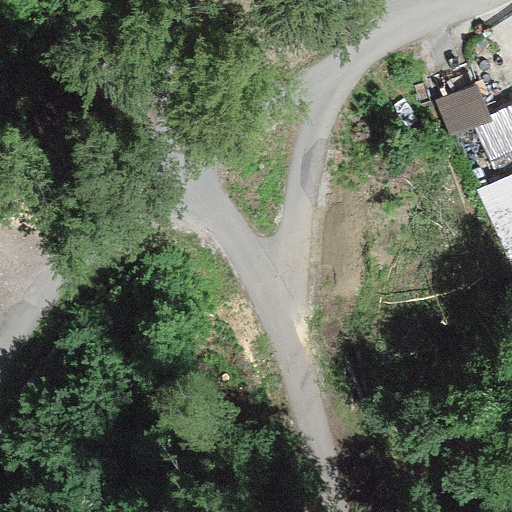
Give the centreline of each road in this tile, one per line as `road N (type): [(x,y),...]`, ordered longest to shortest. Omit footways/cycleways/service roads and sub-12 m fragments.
road 1 (residential): [(261,282),(289,251),(313,143),(343,72),(366,47),(431,14)]
road 2 (residential): [(261,282),(182,151),(173,0)]
road 3 (residential): [(324,511),(261,282)]
